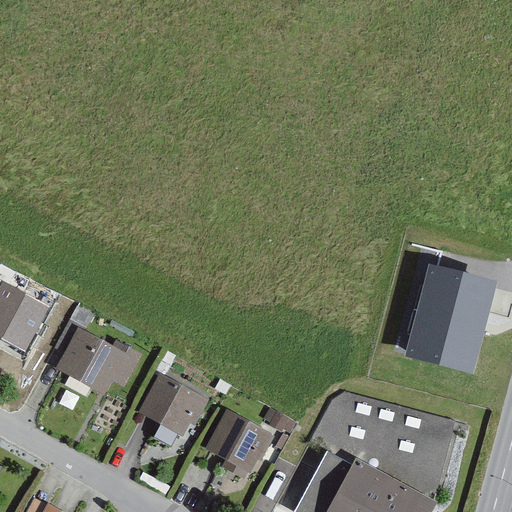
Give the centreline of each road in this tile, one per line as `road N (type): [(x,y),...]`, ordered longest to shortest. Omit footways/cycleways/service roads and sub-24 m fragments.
road 1 (residential): [(145,511),(0,427)]
road 2 (unknown): [(266,511),(326,402)]
